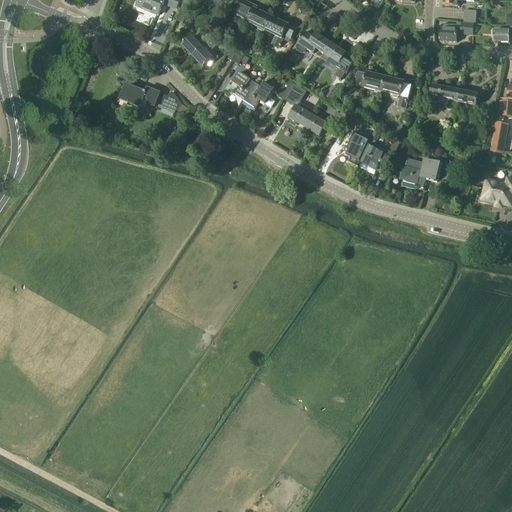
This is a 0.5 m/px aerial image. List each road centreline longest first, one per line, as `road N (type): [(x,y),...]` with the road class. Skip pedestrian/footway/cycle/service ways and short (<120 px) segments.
road 1 (unclassified): [(511,241),(371,206),(273,157),(205,109),(147,53),(85,27)]
road 2 (track): [(116,511),(0,449)]
road 3 (tertiary): [(0,201),(19,153),(8,84)]
